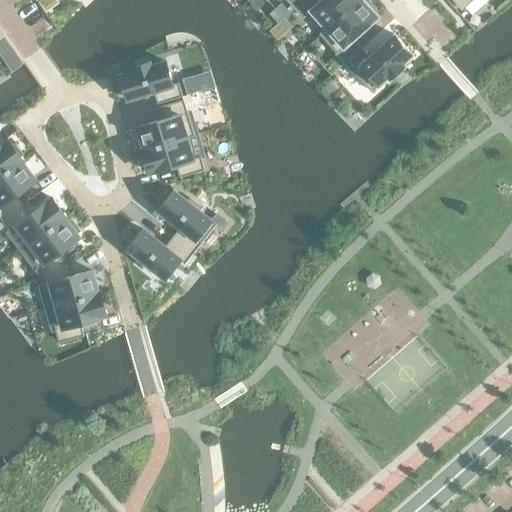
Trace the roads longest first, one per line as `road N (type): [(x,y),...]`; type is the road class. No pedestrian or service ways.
road 1 (residential): [(101,214),(127,184),(107,101),(99,92),(65,98)]
road 2 (residential): [(65,98),(47,106),(33,128),(101,214)]
road 3 (tertiary): [(413,511),(511,426)]
